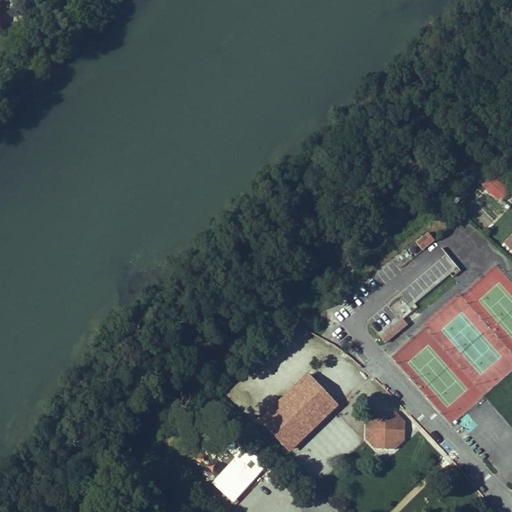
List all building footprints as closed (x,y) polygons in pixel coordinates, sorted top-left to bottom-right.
[(492,171),(481,183),(499,201),(511,189),(492,171)] [(418,245),(423,251),(435,241),(429,233),(416,243),(418,245)] [(462,294),(462,295),(468,290),(463,284),(456,290),(458,292),(460,295),(461,294),(462,294)] [(394,327),(398,332),(408,324),(403,319),(394,327)] [(398,332),(394,327),(384,335),(388,340),(398,332)] [(335,401),(307,374),(262,418),(289,446),(335,401)] [(366,440),(375,431),(375,412),(366,422),(366,440)] [(405,441),(396,432),(396,413),(375,412),(375,431),(366,440),(376,450),(396,450),(405,441)] [(396,432),(405,441),(405,423),(396,413),(396,432)] [(235,500),(264,473),(241,449),(213,476),(235,500)]
